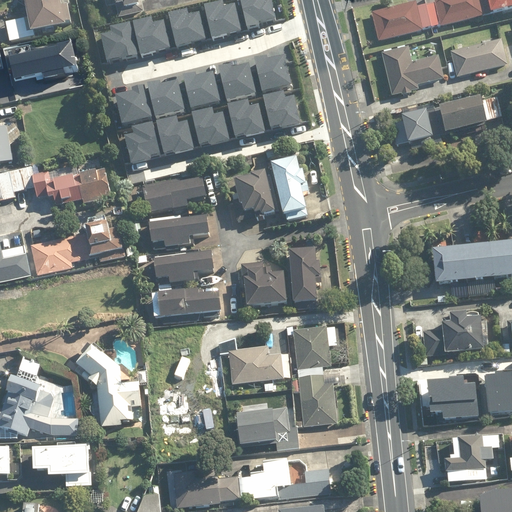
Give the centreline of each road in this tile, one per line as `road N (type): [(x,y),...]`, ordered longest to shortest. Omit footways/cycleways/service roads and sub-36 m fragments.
road 1 (secondary): [(362,215),(396,511)]
road 2 (secondary): [(315,0),(362,215)]
road 3 (residential): [(511,180),(362,215)]
